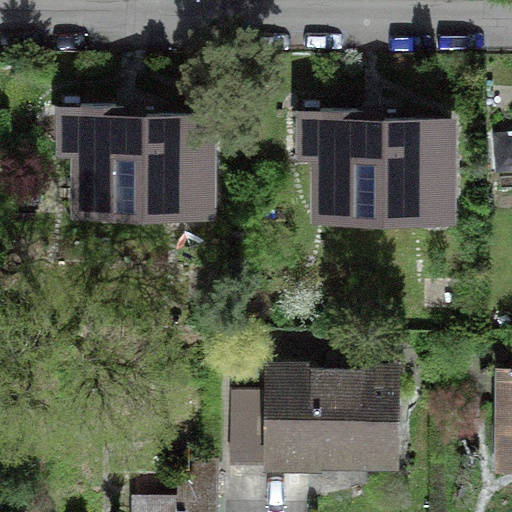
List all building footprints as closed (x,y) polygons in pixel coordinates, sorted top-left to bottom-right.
[(465,128),(306,120),(304,163),(322,164),(319,217),(460,224),(465,128)] [(228,130),(69,123),(67,166),(85,166),(82,220),(223,227),(228,130)] [(396,383),(270,380),(267,483),(393,486),(396,383)] [(511,384),(499,384),(500,486),(511,485),(511,384)] [(266,414),(228,413),(226,482),(264,483),(266,414)]
